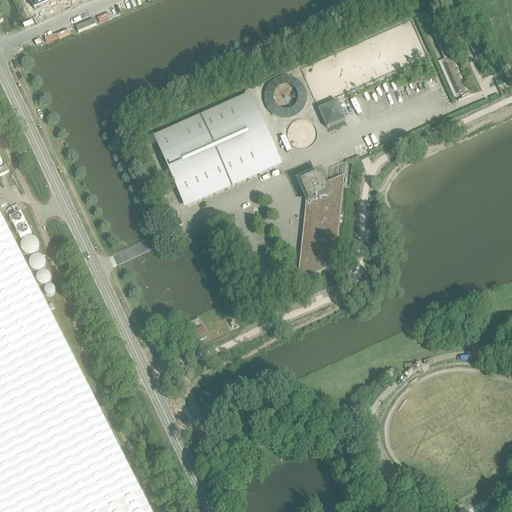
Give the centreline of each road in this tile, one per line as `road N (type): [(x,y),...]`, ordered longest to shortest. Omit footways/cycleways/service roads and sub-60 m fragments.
road 1 (tertiary): [(211,511),(0,66)]
road 2 (residential): [(114,1),(0,57)]
